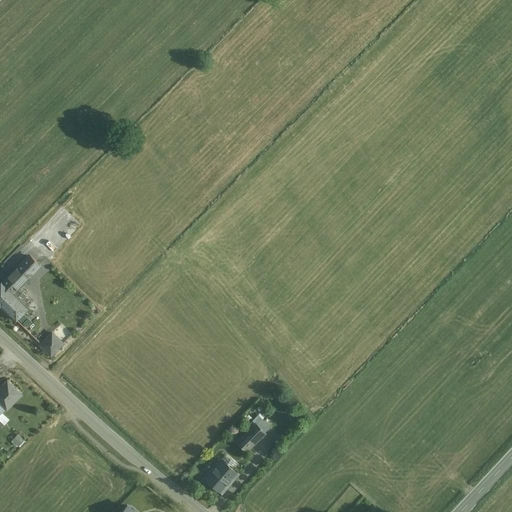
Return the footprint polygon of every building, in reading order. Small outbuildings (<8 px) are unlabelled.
[(28,256),(13,271),(25,282),(39,267),(39,265),(30,256),(28,256)] [(2,282),(14,293),(25,282),(13,271),(2,282)] [(0,284),(0,305),(15,321),(28,307),(14,293),(2,282),(0,284)] [(52,333),(40,345),(51,356),(63,344),(52,333)] [(8,379),(0,386),(0,401),(6,407),(7,408),(22,393),(8,379)] [(256,424),(237,441),(247,451),(265,433),(256,424)] [(20,433),(13,440),(20,446),(26,440),(20,433)] [(239,474),(220,459),(204,478),(222,493),(239,474)]
